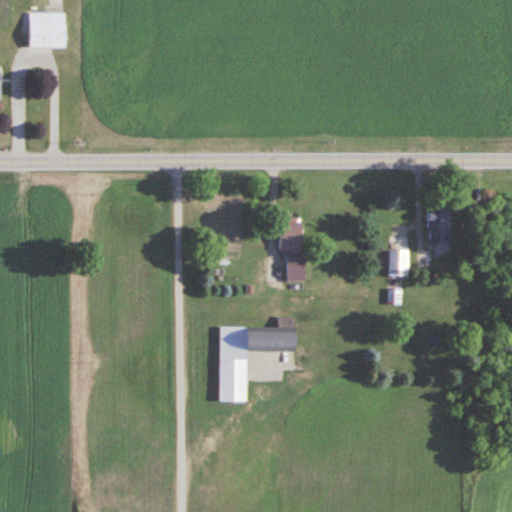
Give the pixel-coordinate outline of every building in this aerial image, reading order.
[(70,11),(31,11),(31,46),(71,46),(70,11)] [(441,205),(418,205),(418,243),(441,243),(441,205)] [(269,219),(269,251),(297,251),(297,219),(269,219)] [(401,276),(401,250),(382,250),(382,276),(401,276)] [(280,279),(299,279),(299,256),(280,256),(280,279)] [(212,325),(211,401),(241,401),(242,350),(288,350),(288,317),(270,317),(270,326),(212,325)]
